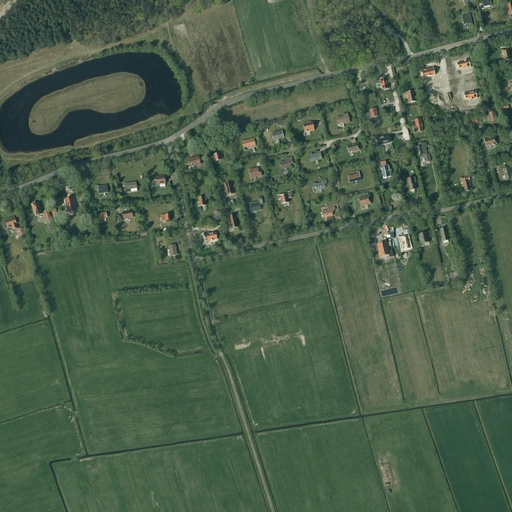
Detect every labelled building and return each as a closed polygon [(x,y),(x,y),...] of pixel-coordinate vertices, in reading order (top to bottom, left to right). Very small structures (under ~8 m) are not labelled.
[(470,14),(462,16),(464,25),(470,24),(471,28),(473,28),(470,14)] [(501,50),(503,59),(504,58),(505,61),(511,60),(509,49),(501,50)] [(462,63),(457,64),(458,70),(462,69),(462,70),(471,68),(469,60),(462,62),(462,63)] [(426,71),(422,72),(423,78),(435,76),(433,68),(425,70),(426,71)] [(382,90),(388,89),(386,79),(380,80),(382,90)] [(449,90),(439,91),(440,100),(444,99),(445,101),(450,101),(449,90)] [(414,94),(414,91),(406,93),(408,104),(417,102),(415,94),(414,94)] [(476,91),(464,94),(466,100),(469,99),(469,100),(477,98),(476,91)] [(443,108),(441,100),(434,102),(434,104),(430,105),(432,111),(443,108)] [(371,117),(371,118),(378,117),(376,109),(369,111),(370,112),(365,114),(364,112),(362,112),(362,114),(361,115),(363,119),(371,117)] [(489,114),(492,126),(497,124),(494,112),(489,114)] [(337,118),(338,125),(346,123),(347,123),(350,122),(348,114),(343,115),(344,117),(337,118)] [(416,127),(413,127),(414,133),(417,133),(423,132),(422,129),(422,127),(422,126),(422,124),(421,124),(420,119),(415,120),(416,127)] [(306,123),(307,125),(303,125),(305,133),(315,130),(313,123),(311,124),(310,122),(306,123)] [(283,138),(282,131),(272,134),(273,141),(283,138)] [(388,136),(376,139),(377,143),(379,142),(380,146),(390,143),(388,136)] [(490,146),(497,144),(495,137),(484,140),(486,147),(489,146),(490,146)] [(256,147),(254,139),(242,142),(243,148),(251,146),(252,148),(256,147)] [(352,153),(361,151),(359,143),(347,146),(348,153),(352,152),(352,153)] [(425,163),(430,162),(429,154),(427,155),(425,147),(426,147),(425,143),(418,145),(421,156),(423,156),(425,163)] [(308,154),(310,163),(322,160),(320,153),(312,155),(312,153),(308,154)] [(199,157),(188,160),(189,167),(200,165),(199,157)] [(292,158),(286,159),(287,161),(280,163),(281,169),(289,167),(289,164),(293,163),(292,158)] [(383,179),(391,177),(389,166),(384,167),(384,169),(381,169),(383,179)] [(259,173),(257,168),(249,171),(251,179),(261,176),(261,173),(259,173)] [(363,168),(352,171),(353,178),(357,177),(358,180),(362,179),(361,176),(364,175),(363,168)] [(511,179),(509,168),(502,170),(504,176),(505,176),(506,181),(511,179)] [(165,184),(164,176),(156,178),(157,183),(152,184),(152,187),(159,186),(159,185),(165,184)] [(469,186),(471,186),(468,176),(460,178),(462,187),(463,187),(465,192),(470,191),(469,186)] [(410,191),(411,190),(416,189),(415,183),(416,183),(415,177),(407,179),(410,191)] [(313,188),(316,188),(317,191),(325,189),(324,184),(327,183),(326,180),(321,181),(321,183),(316,184),(316,183),(312,184),(313,188)] [(136,182),(124,184),(126,193),(131,192),(130,189),(137,188),(136,182)] [(233,187),(232,182),(224,184),(225,188),(226,188),(227,196),(234,194),(232,187),(233,187)] [(99,194),(105,193),(108,193),(107,185),(98,187),(98,186),(95,186),(95,190),(98,189),(99,194)] [(291,198),(290,192),(286,193),(287,195),(280,196),(277,196),(278,200),(281,199),(282,204),(289,203),(288,199),(291,198)] [(366,205),(368,204),(368,205),(371,204),(370,198),(370,197),(369,196),(362,197),(363,198),(359,199),(360,206),(366,205)] [(198,207),(206,206),(205,201),(206,201),(206,197),(204,197),(198,198),(199,203),(198,203),(198,207)] [(73,198),(65,200),(68,212),(75,211),(73,198)] [(249,204),(251,211),(256,210),(260,209),(259,205),(263,204),(262,199),(258,200),(259,202),(249,204)] [(39,203),(32,205),(36,216),(42,214),(39,203)] [(333,216),(332,213),(333,212),(333,210),(335,209),(334,207),(327,209),(328,211),(322,212),(323,218),(333,216)] [(132,211),(122,213),(123,220),(133,218),(132,211)] [(236,220),(237,220),(236,215),(228,217),(229,222),(230,221),(231,229),(238,227),(236,220)] [(6,222),(3,223),(5,229),(8,228),(9,231),(18,228),(14,218),(5,221),(6,222)] [(448,234),(447,228),(440,230),(443,242),(448,241),(447,234),(448,234)] [(216,232),(204,235),(204,236),(205,242),(209,241),(209,242),(210,242),(216,240),(217,240),(216,232)] [(429,243),(427,233),(418,235),(420,245),(429,243)] [(406,238),(398,240),(401,251),(408,249),(406,238)] [(377,245),(380,257),(389,255),(389,258),(393,257),(391,250),(388,251),(386,243),(377,245)] [(177,255),(176,253),(175,245),(169,246),(171,256),(177,255)]
